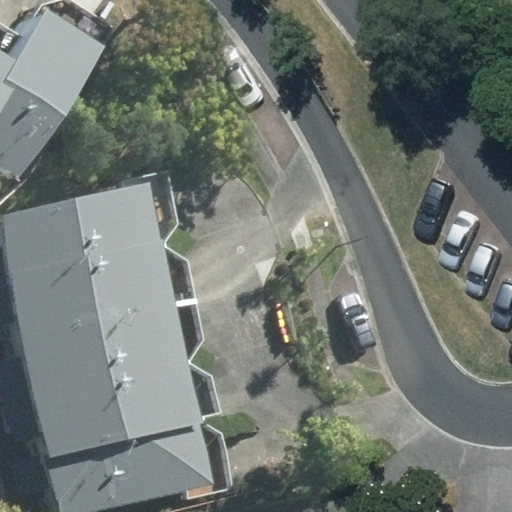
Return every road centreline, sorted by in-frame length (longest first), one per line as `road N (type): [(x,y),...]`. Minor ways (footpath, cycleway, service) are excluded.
road 1 (residential): [(511,421),(490,427),(434,394),(389,321),(341,176),(259,37),(223,0)]
road 2 (residential): [(346,0),(511,193)]
